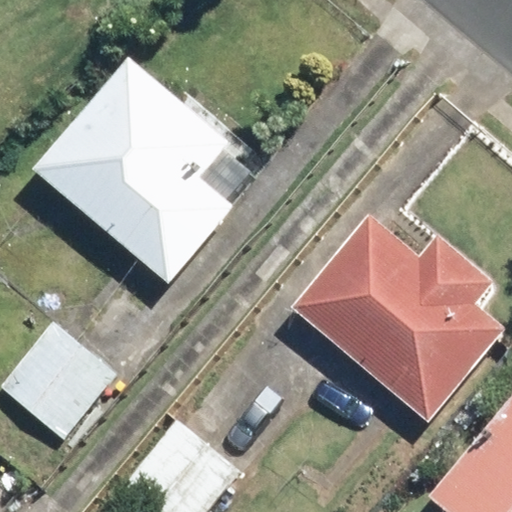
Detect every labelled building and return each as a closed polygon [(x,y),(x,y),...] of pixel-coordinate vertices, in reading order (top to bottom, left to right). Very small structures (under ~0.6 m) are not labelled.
[(133,91),(57,182),(161,268),(236,177),(133,91)] [(386,225),(309,312),(420,409),(497,322),(386,225)] [(67,434),(99,384),(56,356),(24,406),(67,434)] [(130,494),(153,511),(197,511),(224,477),(172,438),(130,494)] [(511,511),(511,439),(452,508),(456,511),(511,511)] [(0,510),(15,491),(0,478),(0,510)]
